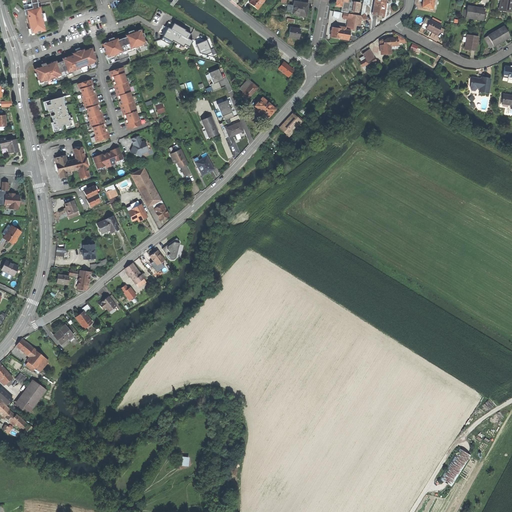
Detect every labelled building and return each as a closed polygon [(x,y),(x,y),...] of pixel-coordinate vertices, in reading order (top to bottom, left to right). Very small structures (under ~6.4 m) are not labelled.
[(27,18),(31,33),(37,32),(37,33),(41,32),(40,31),(45,30),(42,17),(44,17),(43,15),(43,12),(41,13),(39,3),(38,0),(25,0),(28,9),(25,9),(26,12),(27,11),(27,14),(28,17),(27,18)] [(253,6),(258,9),(264,0),(250,0),(249,3),(253,6)] [(386,0),(375,0),(375,3),(373,12),(384,14),(386,6),(386,3),(386,0)] [(423,0),(422,7),(432,9),(433,0),(423,0)] [(511,0),(501,0),(501,1),(501,0),(499,11),(510,12),(511,0)] [(350,2),(347,2),(343,1),(342,7),(341,11),(348,12),(348,11),(350,2)] [(387,6),(386,6),(384,14),(373,12),(375,3),(373,3),(371,14),(385,16),(387,6)] [(292,12),(292,14),(306,16),(306,12),(307,12),(307,10),(308,6),(294,4),(293,6),(292,12)] [(465,18),(483,20),(484,10),(479,10),(479,9),(474,8),(467,7),(466,11),(466,16),(465,18)] [(360,24),(361,19),(349,17),(347,28),(355,30),(355,26),(356,23),(360,24)] [(441,26),(430,20),(426,28),(430,30),(433,31),(432,33),(436,35),(441,26)] [(197,33),(178,22),(176,25),(169,21),(166,26),(163,24),(158,32),(163,35),(161,38),(173,45),(175,40),(186,47),(188,44),(193,46),(196,41),(193,39),(197,33)] [(288,37),(298,39),(299,34),(300,29),(295,28),(290,28),(290,27),(288,37)] [(337,28),(332,27),(331,30),(331,33),(330,37),(340,39),(341,29),(340,28),(337,28)] [(340,27),(340,28),(341,29),(340,39),(348,40),(349,30),(345,29),(345,27),(340,27)] [(488,36),(494,47),(499,44),(502,42),(502,41),(509,36),(504,27),(488,36)] [(103,47),(102,48),(104,51),(105,51),(106,55),(109,54),(110,56),(123,52),(122,50),(130,47),(130,49),(143,44),(142,42),(145,41),(144,36),(145,36),(143,33),(142,33),(141,29),(134,32),(133,30),(130,31),(128,31),(129,33),(125,35),(126,36),(118,39),(117,38),(115,38),(115,37),(111,38),(108,39),(109,41),(102,43),(103,47)] [(478,37),(467,36),(465,49),(470,50),(476,51),(478,37)] [(490,49),(494,47),(488,36),(484,38),(490,49)] [(205,56),(215,51),(209,39),(199,44),(205,56)] [(148,49),(145,41),(142,42),(143,44),(130,49),(130,47),(122,50),(123,52),(110,56),(109,54),(106,55),(109,63),(148,49)] [(390,53),(390,46),(383,46),(383,42),(381,41),(380,41),(380,53),(390,53)] [(37,76),(38,80),(42,79),(43,81),(47,79),(48,80),(57,77),(56,76),(61,74),(60,72),(66,70),(67,72),(94,63),(93,60),(96,59),(95,55),(96,54),(95,51),(93,51),(92,47),(84,50),(84,48),(75,52),(76,54),(73,55),(70,56),(70,55),(62,58),(63,60),(56,62),(56,60),(49,63),(49,64),(46,65),(43,66),(43,65),(42,66),(34,68),(36,72),(35,73),(36,76),(37,76)] [(364,58),(366,61),(373,57),(368,49),(362,53),(363,55),(364,57),(364,58)] [(369,66),(376,62),(373,57),(366,61),(367,62),(369,66)] [(98,65),(96,59),(93,60),(94,63),(67,72),(66,70),(60,72),(61,74),(56,76),(57,77),(48,80),(47,79),(43,81),(42,79),(38,80),(41,88),(95,69),(98,65)] [(281,60),(275,68),(286,77),(293,69),(281,60)] [(123,67),(110,71),(111,77),(113,76),(114,79),(116,84),(114,85),(115,88),(117,96),(119,95),(120,97),(122,104),(120,104),(121,109),(123,115),(125,114),(127,119),(128,123),(126,123),(127,126),(128,129),(141,125),(140,119),(139,120),(136,111),(137,111),(133,100),(132,100),(130,92),(131,92),(127,81),(126,81),(124,73),(125,72),(123,67)] [(511,67),(510,68),(504,67),(503,75),(508,76),(507,78),(511,78),(511,67)] [(222,68),(209,73),(216,90),(225,86),(223,81),(226,79),(222,68)] [(481,79),(472,78),(470,87),(479,88),(479,92),(488,93),(490,79),(485,78),(481,78),(481,79)] [(91,79),(77,84),(79,89),(80,89),(83,97),(82,98),(85,108),(86,108),(89,116),(88,117),(91,127),(92,127),(95,135),(94,136),(96,142),(109,137),(108,132),(106,132),(104,128),(103,124),(105,123),(103,118),(101,113),(100,113),(98,109),(97,105),(99,104),(97,99),(95,93),(93,94),(92,91),(91,86),(93,85),(92,82),(91,79)] [(241,94),(246,98),(256,87),(251,83),(241,94)] [(71,94),(51,99),(51,101),(46,102),(48,112),(51,112),(52,119),(55,128),(78,122),(71,94)] [(511,94),(511,95),(503,94),(502,95),(505,95),(505,99),(502,99),(501,104),(510,105),(510,108),(511,108),(511,94)] [(237,115),(230,98),(223,101),(222,98),(213,102),(216,109),(221,108),(225,120),(237,115)] [(262,98),(254,106),(263,114),(262,115),(267,120),(268,118),(267,118),(271,114),(275,110),(262,98)] [(211,116),(201,120),(205,129),(206,128),(210,137),(214,135),(218,133),(211,116)] [(280,128),(287,135),(297,124),(289,118),(280,128)] [(226,128),(229,136),(236,133),(243,130),(239,122),(238,123),(230,126),(226,128)] [(134,145),(131,153),(140,158),(144,154),(149,152),(147,141),(143,142),(140,136),(131,139),(134,145)] [(16,138),(4,141),(5,146),(6,146),(8,147),(9,153),(15,151),(19,150),(16,138)] [(169,149),(171,154),(181,149),(178,145),(169,149)] [(76,159),(74,159),(76,169),(78,168),(80,178),(89,176),(87,166),(88,166),(85,156),(84,157),(82,146),(73,149),(76,159)] [(92,158),(99,174),(126,163),(120,147),(92,158)] [(171,154),(170,154),(173,160),(175,159),(177,162),(179,167),(183,165),(187,163),(181,149),(171,154)] [(76,169),(74,159),(66,161),(65,154),(61,155),(61,156),(57,157),(59,164),(56,165),(57,168),(57,172),(59,171),(60,174),(61,178),(68,176),(72,175),(71,171),(76,169)] [(196,162),(202,175),(208,172),(214,169),(207,156),(199,160),(196,162)] [(145,168),(134,174),(146,198),(143,199),(147,207),(158,201),(161,200),(145,168)] [(0,204),(4,204),(5,195),(5,190),(8,190),(8,184),(2,184),(2,189),(0,189),(0,204)] [(87,194),(88,197),(96,193),(97,193),(94,185),(83,190),(84,192),(85,194),(87,194)] [(100,201),(96,193),(88,197),(87,198),(89,202),(88,202),(90,206),(100,201)] [(5,195),(4,204),(6,204),(11,205),(18,205),(19,205),(19,196),(14,195),(9,195),(5,195)] [(73,200),(65,204),(66,207),(69,214),(78,210),(73,200)] [(130,204),(132,209),(140,205),(137,201),(130,204)] [(169,216),(163,204),(160,206),(156,208),(154,209),(160,220),(162,219),(166,217),(169,216)] [(137,218),(138,219),(142,217),(146,215),(141,205),(140,205),(132,209),(133,209),(137,218)] [(133,220),(137,218),(133,209),(128,211),(133,220)] [(99,228),(101,233),(110,229),(112,228),(114,231),(118,229),(113,216),(101,222),(103,226),(99,228)] [(8,241),(13,244),(21,232),(12,226),(4,238),(8,241)] [(83,254),(84,259),(95,258),(94,244),(83,245),(83,250),(83,254)] [(167,251),(173,260),(179,255),(176,252),(172,247),(167,251)] [(55,256),(64,257),(65,253),(65,250),(65,249),(56,248),(55,256)] [(150,256),(156,265),(164,260),(157,251),(153,253),(150,256)] [(1,270),(14,276),(18,266),(18,267),(10,263),(6,261),(4,265),(1,270)] [(144,264),(148,270),(153,266),(148,261),(144,264)] [(130,276),(133,280),(134,280),(140,275),(138,271),(132,263),(128,266),(125,269),(128,274),(130,276)] [(91,272),(80,271),(79,277),(79,280),(89,282),(90,278),(91,272)] [(69,276),(58,274),(57,278),(57,283),(68,284),(69,276)] [(142,278),(140,275),(134,280),(136,283),(142,278)] [(88,286),(89,282),(79,280),(77,289),(85,291),(88,286)] [(124,292),(129,299),(135,294),(130,288),(128,289),(124,292)] [(102,299),(98,303),(103,309),(106,307),(109,312),(116,306),(108,296),(105,299),(105,300),(104,301),(103,300),(102,299)] [(80,314),(76,317),(81,323),(80,323),(83,328),(91,322),(83,312),(80,314)] [(55,335),(61,343),(72,333),(65,324),(60,328),(62,330),(59,332),(55,335)] [(18,343),(16,346),(21,350),(22,351),(27,355),(33,348),(21,339),(18,343)] [(44,357),(36,351),(35,353),(31,358),(28,362),(35,368),(40,362),(44,357)] [(33,371),(35,368),(28,362),(25,365),(33,371)] [(39,371),(44,365),(40,362),(35,368),(39,371)] [(0,378),(2,382),(10,375),(0,364),(0,378)] [(21,372),(16,379),(22,383),(27,377),(21,372)] [(12,378),(10,375),(2,382),(5,384),(6,384),(10,380),(12,378)] [(19,398),(32,408),(46,389),(32,379),(19,398)] [(0,388),(0,398),(6,405),(12,399),(1,387),(0,388)] [(28,414),(32,408),(19,398),(15,404),(28,414)] [(0,412),(3,415),(8,410),(9,409),(5,406),(0,411),(0,412)] [(10,421),(11,419),(15,416),(8,410),(3,415),(7,418),(10,421)] [(11,419),(19,426),(23,421),(16,414),(15,416),(11,419)] [(439,479),(451,487),(471,455),(459,448),(439,479)] [(183,465),(192,465),(191,456),(183,456),(183,465)]
